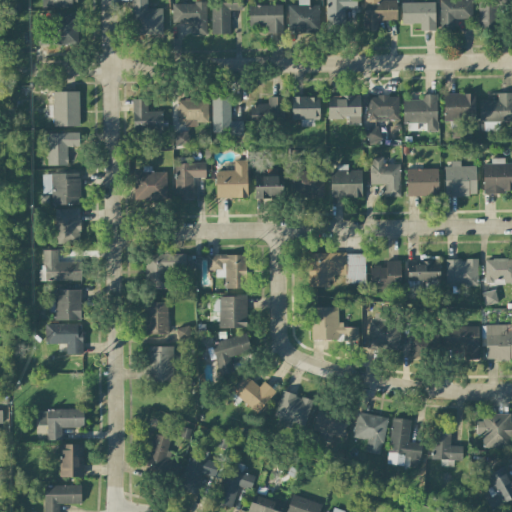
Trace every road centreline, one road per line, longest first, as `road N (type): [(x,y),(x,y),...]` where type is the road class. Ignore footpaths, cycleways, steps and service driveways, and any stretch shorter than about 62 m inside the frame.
road 1 (residential): [(110,0),(114,511)]
road 2 (residential): [(511,60),(112,69)]
road 3 (residential): [(511,225),(115,232)]
road 4 (residential): [(511,390),(400,387),(301,360),(280,325),(279,229)]
